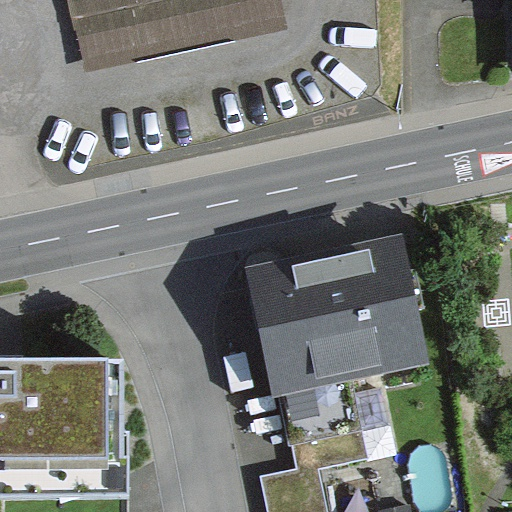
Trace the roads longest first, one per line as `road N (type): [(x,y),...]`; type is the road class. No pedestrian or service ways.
road 1 (secondary): [(152,219),(511,141)]
road 2 (residential): [(152,219),(217,511)]
road 3 (secondary): [(0,252),(152,219)]
